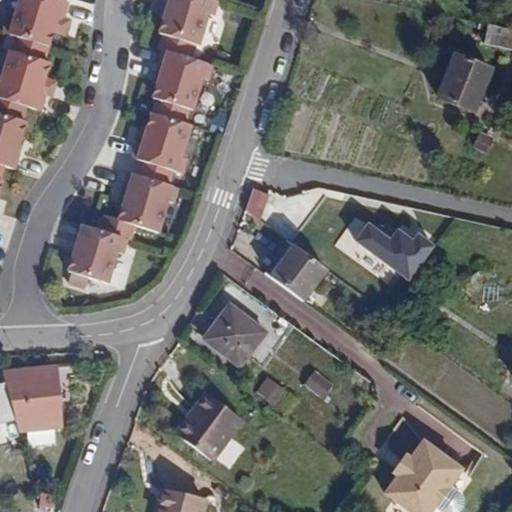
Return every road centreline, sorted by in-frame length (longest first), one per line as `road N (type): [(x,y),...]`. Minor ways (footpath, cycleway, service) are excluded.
road 1 (residential): [(118,0),(112,91),(42,200),(20,267),(13,331)]
road 2 (residential): [(511,225),(239,163)]
road 3 (residential): [(151,337),(199,258),(239,163)]
road 4 (residential): [(151,337),(130,373),(82,511)]
road 5 (residential): [(239,163),(295,0)]
road 6 (residential): [(151,337),(13,331)]
